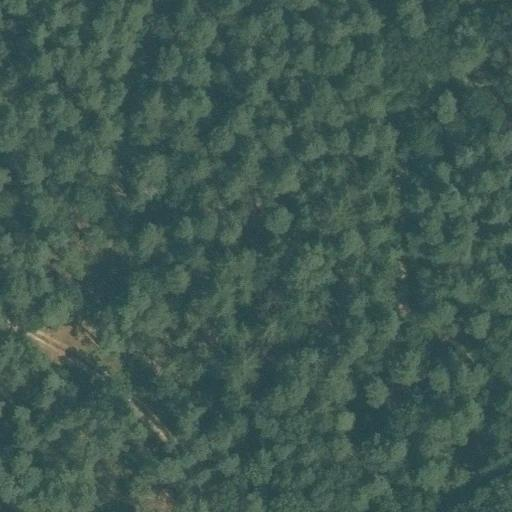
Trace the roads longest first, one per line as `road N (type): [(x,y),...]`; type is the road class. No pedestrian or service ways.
road 1 (track): [(280,511),(309,489),(373,466),(395,424),(398,179),(446,72),(452,0)]
road 2 (track): [(0,308),(137,413),(226,511)]
